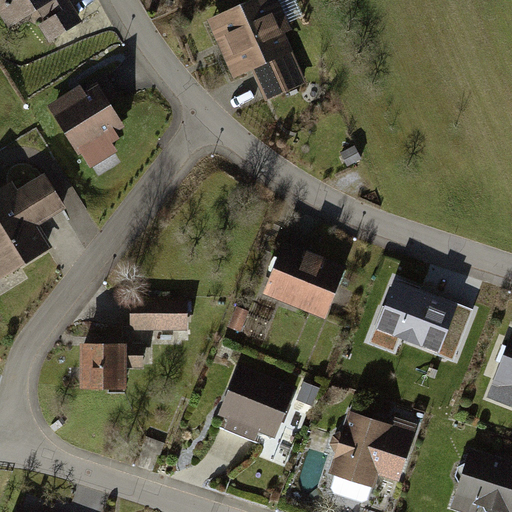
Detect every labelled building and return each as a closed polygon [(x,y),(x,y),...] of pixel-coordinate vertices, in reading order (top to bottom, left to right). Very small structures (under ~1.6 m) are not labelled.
[(10,0),(26,30),(81,0),(10,0)] [(284,0),(281,0),(218,25),(239,80),(255,73),(268,106),(318,87),(284,0)] [(106,86),(56,112),(76,150),(126,123),(106,86)] [(13,190),(0,198),(0,276),(1,278),(49,249),(36,227),(62,210),(46,183),(19,200),(13,190)] [(356,275),(291,245),(268,294),(333,324),(356,275)] [(474,312),(396,282),(379,327),(438,350),(437,354),(455,360),(474,312)] [(193,300),(136,299),(136,327),(192,329),(193,300)] [(125,347),(86,346),(85,395),(124,396),(125,347)] [(511,346),(493,399),(511,406),(511,346)] [(246,377),(234,417),(295,434),(306,393),(246,377)] [(407,417),(364,407),(349,470),(393,480),(407,417)] [(511,511),(511,463),(480,451),(459,502),(484,511),(511,511)]
